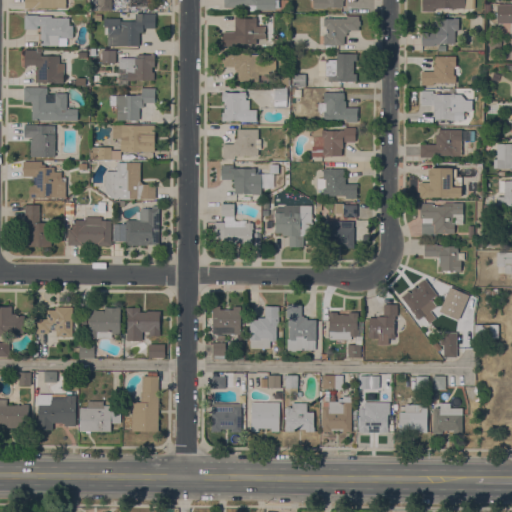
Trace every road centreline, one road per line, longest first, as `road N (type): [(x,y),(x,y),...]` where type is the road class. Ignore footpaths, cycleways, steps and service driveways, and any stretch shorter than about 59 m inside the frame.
road 1 (residential): [(188,478),(190,0)]
road 2 (primary): [(0,476),(473,480)]
road 3 (residential): [(381,270),(346,280),(0,271)]
road 4 (residential): [(381,270),(392,240),(392,0)]
